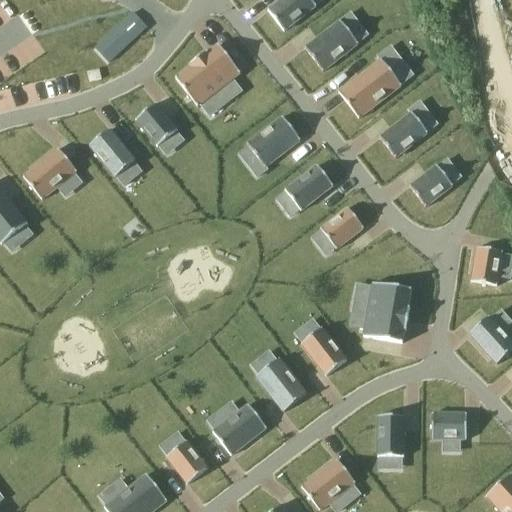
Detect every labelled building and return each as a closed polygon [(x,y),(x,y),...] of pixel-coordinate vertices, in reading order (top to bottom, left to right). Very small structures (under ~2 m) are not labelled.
[(306,0),(287,0),(266,15),(282,36),(315,12),(306,0)] [(95,49),(108,64),(147,29),(133,14),(95,49)] [(340,22),(304,50),(323,74),(358,46),(358,45),(340,23),(340,22)] [(190,69),(175,80),(197,109),(200,106),(222,90),(232,102),(243,93),(233,81),(240,75),(218,47),(208,55),(207,54),(189,68),(190,69)] [(381,61),(338,94),(359,121),(402,88),(381,61)] [(156,105),(136,121),(158,148),(178,131),(156,105)] [(411,115),(379,140),(395,160),(428,135),(427,134),(412,114),(411,115)] [(282,119),(247,146),(265,170),(265,169),(301,142),(282,119)] [(112,129),(90,147),(115,179),(138,161),(112,129)] [(58,150),(23,179),(42,202),(58,189),(74,176),(77,174),(58,150)] [(317,167),(285,192),(286,194),(299,211),(301,213),(333,188),(317,167)] [(437,167),(409,188),(425,209),(453,188),(452,187),(438,169),(437,167)] [(0,191),(0,244),(2,246),(5,244),(25,227),(28,225),(0,191)] [(348,209),(320,231),(322,232),(335,250),(336,251),(364,230),(348,209)] [(477,249),(471,283),(497,288),(503,254),(477,249)] [(355,314),(353,327),(368,330),(367,339),(402,345),(404,332),(406,332),(410,310),(408,310),(411,292),(376,285),(375,289),(371,316),(355,314)] [(511,344),(489,318),(469,336),(497,366),(511,352),(511,344)] [(320,331),(301,346),(326,378),(347,362),(322,330),(320,331)] [(259,376),(256,379),(283,414),(307,396),(279,360),(276,363),(259,376)] [(215,432),(213,434),(231,458),(267,430),(248,406),(239,414),(215,432)] [(435,412),(434,438),(469,439),(469,412),(435,412)] [(379,414),(379,455),(405,455),(406,414),(379,414)] [(168,458),(166,459),(187,486),(208,470),(187,443),(185,444),(168,458)] [(337,461),(301,489),(319,511),(320,511),(355,485),(337,461)] [(487,511),(509,511),(511,510),(511,489),(487,461),(462,484),(487,511)] [(144,477),(103,510),(104,511),(154,511),(166,503),(144,477)]
